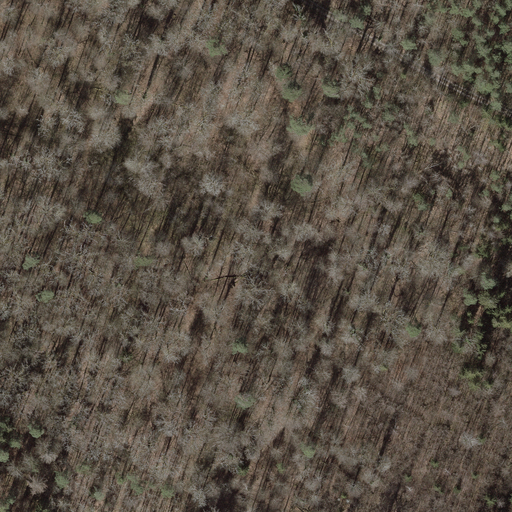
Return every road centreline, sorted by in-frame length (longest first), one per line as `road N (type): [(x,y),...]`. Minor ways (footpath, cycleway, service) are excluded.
road 1 (track): [(213,511),(379,329),(511,239)]
road 2 (track): [(0,392),(227,511)]
road 3 (track): [(308,0),(511,114)]
